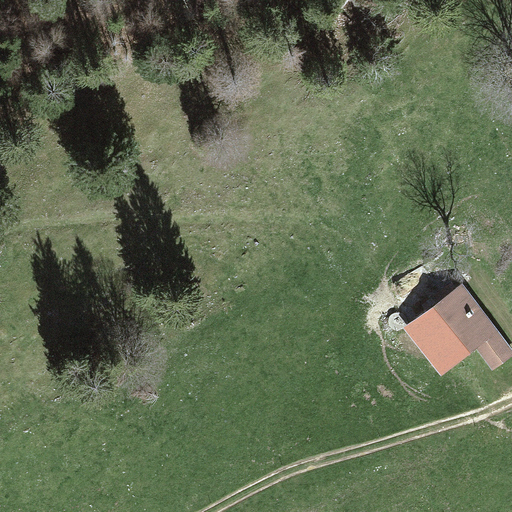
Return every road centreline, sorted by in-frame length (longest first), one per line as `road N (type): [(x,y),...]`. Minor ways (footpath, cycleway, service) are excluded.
road 1 (track): [(511,329),(473,273),(447,256),(329,225),(134,214),(0,233)]
road 2 (track): [(215,511),(293,470),(511,399)]
